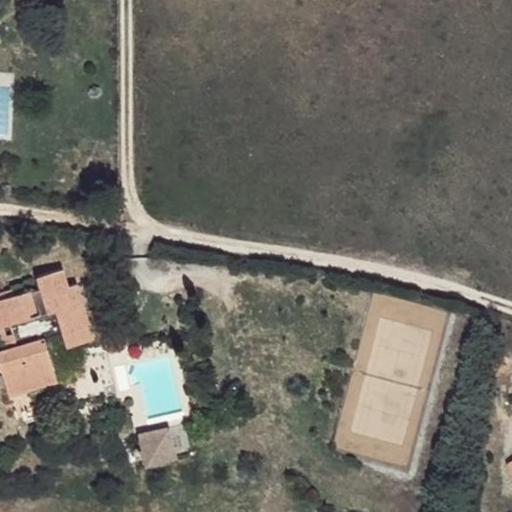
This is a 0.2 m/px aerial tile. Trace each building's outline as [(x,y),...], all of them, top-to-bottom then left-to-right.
[(10,89),(0,89),(0,131),(9,133),(10,89)] [(79,348),(73,329),(59,285),(50,288),(46,272),(20,281),(24,291),(0,298),(0,394),(42,383),(33,349),(49,344),(53,355),(79,348)] [(141,457),(174,453),(170,421),(137,425),(141,457)] [(511,453),(497,463),(511,487),(511,453)] [(511,487),(497,463),(491,467),(507,495),(511,492),(511,487)]
